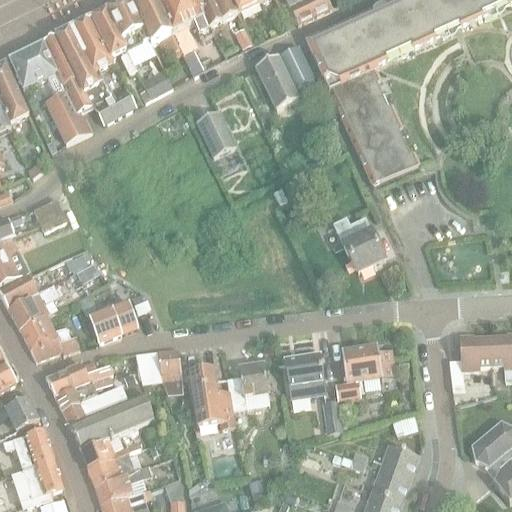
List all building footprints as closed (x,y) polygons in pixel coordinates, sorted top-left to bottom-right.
[(179,52),(172,40),(153,0),(138,0),(129,4),(150,47),(158,43),(165,59),(179,52)] [(196,0),(153,0),(172,40),(179,52),(183,62),(194,56),(183,34),(193,29),(202,44),(213,39),(212,37),(209,30),(206,31),(199,16),(203,14),(196,0)] [(216,27),(238,17),(230,0),(196,0),(203,14),(199,16),(206,31),(209,30),(216,27)] [(230,0),(238,17),(273,0),(272,0),(230,0)] [(304,0),(290,0),(285,3),(289,12),(306,3),(304,0)] [(373,15),(306,46),(373,191),(419,169),(414,157),(410,159),(399,134),(402,132),(392,109),(388,111),(376,86),(380,85),(375,73),(376,71),(387,65),(386,61),(410,50),(412,54),(435,43),(434,39),(458,28),(460,32),(483,21),(482,17),(506,6),(508,10),(511,7),(511,0),(406,0),(384,10),(380,10),(376,12),(373,15)] [(129,4),(107,16),(126,56),(134,71),(156,60),(150,47),(129,4)] [(137,76),(126,56),(107,16),(92,22),(112,63),(121,58),(123,61),(121,63),(130,80),(137,76)] [(114,66),(112,63),(92,22),(56,39),(57,41),(85,95),(97,89),(92,78),(98,75),(114,66)] [(92,109),(85,95),(57,41),(44,47),(57,78),(66,97),(55,102),(47,107),(67,149),(93,135),(82,115),(92,109)] [(55,102),(66,97),(57,78),(44,47),(9,63),(22,94),(45,83),(55,102)] [(256,72),(276,115),(298,105),(293,93),(313,84),(298,51),(277,61),(256,72)] [(183,62),(193,80),(204,75),(194,56),(183,62)] [(4,65),(0,67),(0,111),(10,134),(11,133),(9,129),(29,119),(4,65)] [(141,85),(151,103),(175,91),(165,73),(141,85)] [(85,95),(92,109),(95,113),(103,129),(136,110),(129,95),(113,103),(98,75),(92,78),(97,89),(85,95)] [(0,137),(9,134),(0,111),(0,137)] [(196,127),(213,163),(236,152),(219,116),(196,127)] [(321,143),(327,155),(337,150),(332,138),(321,143)] [(27,174),(33,183),(43,176),(37,167),(27,174)] [(0,189),(0,210),(7,208),(12,205),(9,197),(0,200),(0,192),(1,192),(0,189)] [(61,219),(63,218),(56,204),(33,215),(40,229),(61,219)] [(0,244),(15,239),(11,229),(22,225),(24,229),(29,227),(25,217),(15,221),(0,226),(0,244)] [(61,219),(40,229),(44,237),(67,226),(63,218),(61,219)] [(365,223),(350,230),(346,223),(333,229),(349,263),(351,262),(358,277),(385,264),(371,234),(365,223)] [(82,227),(63,234),(73,260),(91,253),(82,227)] [(26,234),(15,239),(0,244),(0,289),(27,278),(21,264),(36,258),(26,234)] [(82,259),(65,266),(69,275),(73,274),(74,278),(77,277),(88,271),(83,259),(82,259)] [(88,271),(77,277),(83,287),(99,279),(93,269),(88,271)] [(39,298),(38,298),(30,281),(0,294),(0,296),(9,313),(39,298)] [(19,334),(20,334),(47,320),(50,318),(44,308),(58,300),(53,290),(38,298),(39,298),(9,313),(19,334)] [(89,319),(99,348),(137,333),(126,305),(89,319)] [(47,320),(20,334),(37,366),(62,356),(63,360),(80,354),(74,340),(71,342),(66,331),(54,336),(47,320)] [(490,342),(492,371),(504,371),(505,387),(511,386),(511,338),(507,339),(507,341),(490,342)] [(492,371),(490,342),(474,343),(473,340),(459,341),(461,366),(449,366),(453,398),(465,397),(463,376),(480,375),(480,372),(492,371)] [(337,390),(335,390),(338,405),(339,405),(349,404),(357,402),(355,391),(357,391),(357,386),(363,385),(365,397),(382,395),(380,382),(381,382),(381,384),(396,382),(392,354),(378,356),(377,349),(342,355),(347,388),(337,390)] [(162,385),(168,401),(183,399),(182,382),(178,355),(158,356),(161,375),(162,385)] [(161,375),(158,356),(135,359),(142,388),(162,385),(161,375)] [(284,364),(290,403),(314,400),(312,389),(324,387),(320,359),(284,364)] [(227,384),(229,397),(232,415),(246,413),(245,402),(269,398),(264,367),(239,370),(241,381),(227,384)] [(0,370),(0,397),(16,389),(5,368),(0,370)] [(101,383),(108,380),(114,379),(110,370),(102,372),(86,379),(82,369),(46,383),(55,401),(101,383)] [(213,374),(190,378),(198,432),(221,428),(222,435),(234,433),(232,415),(229,397),(217,398),(213,374)] [(98,401),(98,400),(95,394),(111,388),(108,380),(101,383),(55,401),(62,415),(98,401)] [(121,409),(128,406),(123,391),(98,400),(98,401),(62,415),(70,429),(121,409)] [(0,410),(17,406),(14,396),(0,400),(0,410)] [(81,456),(119,441),(123,440),(154,425),(147,399),(137,403),(128,406),(121,409),(70,429),(72,433),(81,456)] [(16,435),(40,425),(30,401),(6,412),(7,413),(0,415),(0,425),(10,421),(16,435)] [(323,407),(328,439),(342,437),(337,405),(323,407)] [(511,431),(502,427),(472,451),(476,466),(501,478),(495,490),(510,508),(511,507),(511,431)] [(23,477),(55,466),(45,435),(4,449),(6,457),(16,453),(23,477)] [(128,458),(139,453),(136,446),(126,450),(127,452),(123,453),(119,441),(81,456),(88,473),(128,458)] [(324,445),(326,454),(342,451),(340,441),(324,445)] [(233,447),(219,449),(220,461),(235,459),(233,447)] [(381,474),(410,485),(419,460),(389,450),(381,474)] [(352,464),(366,469),(368,461),(355,456),(352,464)] [(128,458),(88,473),(95,492),(131,479),(130,476),(134,474),(128,458)] [(363,477),(366,469),(352,464),(349,472),(363,477)] [(64,495),(55,466),(23,477),(12,481),(17,495),(22,511),(27,511),(51,504),(49,500),(64,495)] [(128,500),(145,492),(142,485),(152,481),(148,471),(152,470),(151,468),(134,474),(130,476),(131,479),(95,492),(102,510),(128,500)] [(402,508),(410,485),(381,474),(372,497),(402,508)] [(170,506),(170,511),(183,511),(183,504),(179,484),(165,491),(170,506)] [(128,500),(102,510),(102,511),(149,511),(144,496),(147,496),(145,492),(128,500)] [(194,493),(195,511),(211,511),(211,492),(194,493)] [(400,511),(402,508),(372,497),(366,511),(400,511)]
